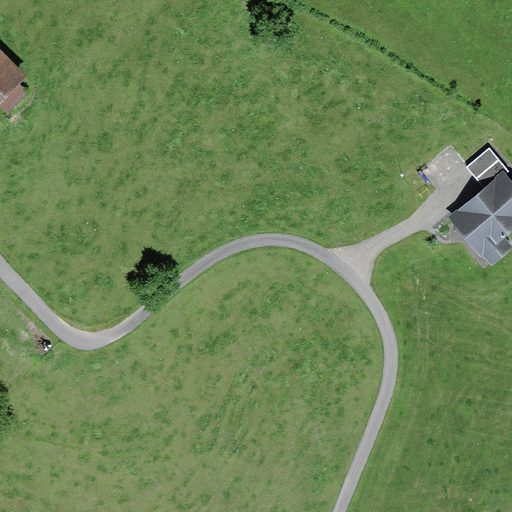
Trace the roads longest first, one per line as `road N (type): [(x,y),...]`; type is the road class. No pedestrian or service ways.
road 1 (track): [(0,262),(64,331),(90,341),(119,335),(234,246),(277,239),(350,269),(391,331),(394,359),(389,396),(341,511)]
road 2 (track): [(350,269),(458,186)]
